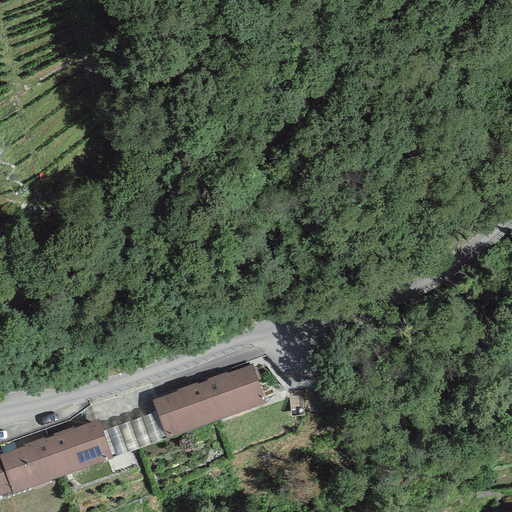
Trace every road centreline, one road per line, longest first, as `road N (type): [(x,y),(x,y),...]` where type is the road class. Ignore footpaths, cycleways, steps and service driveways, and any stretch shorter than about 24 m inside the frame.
road 1 (unclassified): [(511,216),(448,266),(346,319),(245,338),(83,392),(0,409)]
road 2 (track): [(395,0),(357,34),(293,124),(252,159),(156,194),(71,261),(0,301)]
